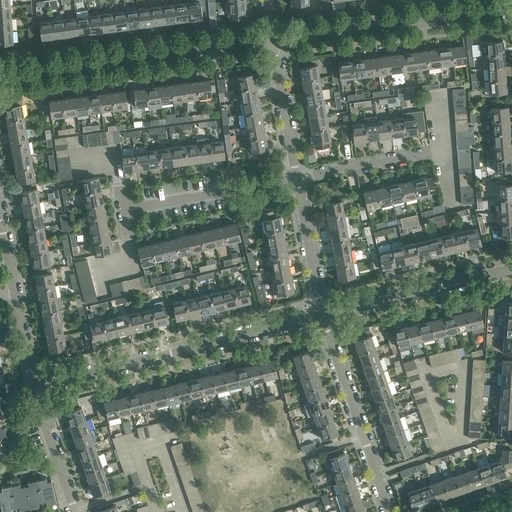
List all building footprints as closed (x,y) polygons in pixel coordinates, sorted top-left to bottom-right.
[(186,0),(187,3),(189,20),(202,18),(200,7),(204,6),(204,1),(199,1),(199,0),(186,0)] [(245,0),(228,1),(229,20),(245,19),(245,13),(246,13),(245,0)] [(187,3),(175,5),(177,22),(189,20),(187,3)] [(175,5),(162,6),(165,23),(177,22),(175,5)] [(0,6),(0,19),(11,18),(10,6),(0,6)] [(162,6),(150,8),(152,25),(165,23),(162,6)] [(150,8),(138,10),(140,27),(152,25),(150,8)] [(138,10),(125,11),(128,28),(140,27),(138,10)] [(125,11),(113,13),(115,30),(128,28),(125,11)] [(113,13),(101,15),(103,32),(115,30),(113,13)] [(101,15),(88,16),(91,33),(103,32),(101,15)] [(88,16),(76,18),(78,35),(91,33),(88,16)] [(0,19),(0,31),(12,31),(11,18),(0,19)] [(76,18),(64,19),(66,36),(78,35),(76,18)] [(64,19),(52,21),(54,38),(66,36),(64,19)] [(54,38),(52,21),(39,23),(41,40),(54,38)] [(12,31),(0,31),(0,44),(13,43),(12,31)] [(472,35),(465,36),(467,49),(472,48),(474,48),(472,35)] [(485,43),(486,56),(504,54),(503,41),(485,43)] [(464,46),(451,47),(453,64),(466,63),(464,46)] [(451,47),(439,49),(441,66),(453,64),(451,47)] [(439,49),(426,51),(428,68),(441,66),(439,49)] [(426,51),(414,52),(416,69),(428,68),(426,51)] [(414,52),(401,54),(403,71),(416,69),(414,52)] [(401,54),(388,56),(391,73),(398,72),(403,71),(401,54)] [(486,56),(487,68),(505,67),(504,54),(486,56)] [(388,56),(376,57),(378,74),(391,73),(388,56)] [(376,57),(363,59),(366,76),(378,74),(376,57)] [(363,59),(351,61),(353,78),(366,76),(363,59)] [(353,78),(351,61),(338,62),(341,79),(353,78)] [(300,68),(302,81),(319,78),(317,65),(300,68)] [(487,68),(488,81),(506,80),(505,67),(487,68)] [(237,77),(239,89),(256,86),(254,74),(253,74),(252,71),(244,72),(245,75),(237,77)] [(219,93),(224,92),(226,92),(224,78),(217,79),(219,93)] [(302,81),(304,93),(321,90),(319,78),(302,81)] [(209,80),(196,81),(199,98),(211,97),(209,80)] [(506,80),(488,81),(489,94),(507,92),(506,80)] [(196,81),(184,83),(186,100),(199,98),(196,81)] [(184,83),(171,85),(174,102),(186,100),(184,83)] [(171,85),(159,86),(161,103),(174,102),(171,85)] [(159,86),(146,88),(148,105),(161,103),(159,86)] [(239,89),(242,102),(259,99),(256,86),(239,89)] [(148,105),(146,88),(134,90),(135,97),(132,97),(133,106),(136,105),(136,107),(148,105)] [(304,93),(307,106),(324,103),(321,90),(304,93)] [(125,91),(112,92),(114,110),(126,108),(126,111),(130,111),(129,99),(126,100),(125,91)] [(112,92),(100,94),(102,111),(114,110),(112,92)] [(100,94),(87,96),(89,113),(102,111),(100,94)] [(87,96),(74,97),(77,115),(89,113),(87,96)] [(74,97),(62,99),(64,116),(77,115),(74,97)] [(4,108),(7,120),(23,117),(21,105),(22,105),(21,99),(12,101),(13,106),(4,108)] [(64,116),(62,99),(49,101),(52,118),(64,116)] [(242,102),(244,114),(261,111),(259,99),(242,102)] [(307,106),(309,118),(326,115),(324,103),(307,106)] [(490,108),(491,121),(509,120),(508,107),(490,108)] [(244,114),(246,127),(263,123),(261,111),(244,114)] [(309,118),(311,131),(328,128),(326,115),(309,118)] [(364,118),(364,123),(367,141),(379,139),(377,122),(376,116),(364,118)] [(7,120),(9,133),(26,129),(23,117),(7,120)] [(415,117),(402,118),(405,135),(417,134),(415,117)] [(402,118),(390,120),(392,137),(405,135),(402,118)] [(390,120),(377,122),(379,139),(392,137),(390,120)] [(491,121),(492,134),(510,132),(509,120),(491,121)] [(246,127),(248,139),(265,136),(263,123),(246,127)] [(349,123),(344,124),(340,124),(342,140),(351,139),(350,132),(349,123)] [(367,141),(364,123),(352,125),(354,142),(367,141)] [(328,128),(311,131),(313,143),(314,143),(316,149),(331,146),(330,140),(331,140),(328,128)] [(9,133),(11,145),(28,142),(26,129),(9,133)] [(492,134),(493,146),(511,145),(510,132),(492,134)] [(265,136),(248,139),(251,151),(253,151),(255,157),(268,154),(267,149),(268,148),(265,136)] [(222,141),(210,143),(212,160),(224,158),(222,141)] [(11,145),(13,157),(30,154),(28,142),(11,145)] [(210,143),(197,144),(199,162),(212,160),(210,143)] [(197,144),(185,146),(187,163),(199,162),(197,144)] [(493,146),(494,159),(511,157),(511,145),(493,146)] [(185,146),(172,148),(174,165),(187,163),(185,146)] [(137,170),(134,153),(134,148),(121,149),(124,172),(137,170)] [(172,148),(159,149),(162,167),(174,165),(172,148)] [(159,149),(147,151),(149,168),(162,167),(159,149)] [(147,151),(134,153),(137,170),(149,168),(147,151)] [(13,157),(16,170),(33,167),(30,154),(13,157)] [(511,161),(511,157),(494,159),(495,171),(511,170),(511,161)] [(33,167),(16,170),(18,182),(35,179),(33,167)] [(81,181),(84,193),(101,190),(98,177),(81,181)] [(417,197),(435,192),(432,178),(426,179),(425,177),(413,180),(417,197)] [(413,180),(400,183),(405,200),(417,197),(413,180)] [(400,183),(388,186),(392,203),(405,200),(400,183)] [(511,184),(497,186),(498,199),(511,197),(511,184)] [(388,186),(376,189),(380,206),(392,203),(388,186)] [(20,192),(22,204),(39,201),(37,189),(20,192)] [(380,206),(376,189),(363,192),(368,209),(380,206)] [(84,193),(86,206),(103,202),(101,190),(84,193)] [(511,197),(498,199),(499,212),(511,210),(511,197)] [(22,204),(24,217),(41,214),(39,201),(22,204)] [(325,204),(327,217),(344,214),(342,201),(325,204)] [(86,206),(88,218),(105,215),(103,202),(86,206)] [(511,210),(499,212),(500,224),(511,222),(511,210)] [(24,217),(27,229),(44,226),(41,214),(24,217)] [(327,217),(329,229),(346,226),(344,214),(327,217)] [(88,218),(90,230),(107,227),(105,215),(88,218)] [(263,220),(265,232),(282,229),(280,217),(263,220)] [(511,222),(500,224),(497,224),(498,242),(508,241),(508,236),(511,235),(511,222)] [(236,223),(224,226),(228,243),(240,240),(236,223)] [(27,229),(29,242),(46,239),(44,226),(27,229)] [(224,226),(212,229),(216,246),(228,243),(224,226)] [(329,229),(331,242),(348,239),(346,226),(329,229)] [(90,230),(93,243),(110,240),(107,227),(90,230)] [(476,228),(464,231),(468,248),(481,245),(476,228)] [(212,229),(199,232),(203,249),(216,246),(212,229)] [(265,232),(268,245),(285,241),(282,229),(265,232)] [(464,231),(452,234),(456,251),(468,248),(464,231)] [(199,232),(187,235),(191,252),(203,249),(199,232)] [(452,234),(440,237),(444,254),(456,251),(452,234)] [(187,235),(175,238),(179,255),(191,252),(187,235)] [(440,237),(427,240),(432,257),(444,254),(440,237)] [(175,238),(162,241),(167,258),(179,255),(175,238)] [(29,242),(31,254),(48,251),(46,239),(29,242)] [(331,242),(334,254),(351,251),(348,239),(331,242)] [(110,240),(93,243),(95,255),(112,252),(110,240)] [(427,240),(415,243),(419,260),(432,257),(427,240)] [(162,241),(150,245),(154,261),(167,258),(162,241)] [(268,245),(270,257),(287,254),(285,241),(268,245)] [(415,243),(403,246),(407,263),(419,260),(415,243)] [(154,261),(150,245),(138,248),(143,267),(155,264),(154,261)] [(403,246),(391,249),(395,266),(407,263),(403,246)] [(395,266),(391,249),(378,252),(382,269),(395,266)] [(48,251),(31,254),(33,267),(50,264),(48,251)] [(334,254),(336,267),(353,264),(351,251),(334,254)] [(270,257),(272,269),(289,266),(287,254),(270,257)] [(75,263),(76,268),(88,265),(87,260),(75,263)] [(353,264),(336,267),(338,279),(355,276),(353,264)] [(76,268),(78,274),(90,271),(88,265),(76,268)] [(272,269),(274,282),(291,279),(289,266),(272,269)] [(78,274),(79,280),(91,277),(90,271),(78,274)] [(35,276),(38,289),(55,286),(52,273),(35,276)] [(145,276),(139,277),(142,290),(147,288),(148,288),(145,276)] [(79,280),(81,286),(93,283),(91,277),(79,280)] [(139,277),(133,279),(136,291),(138,291),(142,290),(139,277)] [(133,279),(127,280),(130,292),(136,291),(133,279)] [(274,282),(271,282),(274,298),(282,296),(284,293),(285,293),(285,294),(287,293),(294,291),(291,279),(274,282)] [(127,280),(121,282),(124,294),(130,292),(127,280)] [(121,282),(115,283),(119,295),(124,294),(121,282)] [(81,286),(82,292),(94,289),(93,283),(81,286)] [(119,295),(115,283),(110,285),(113,297),(119,295)] [(260,285),(255,286),(259,301),(266,300),(262,284),(260,285)] [(246,285),(234,288),(238,305),(251,302),(246,285)] [(38,289),(40,301),(57,298),(55,286),(38,289)] [(234,288),(222,291),(226,308),(238,305),(234,288)] [(82,292),(84,298),(96,295),(94,289),(82,292)] [(222,291),(210,294),(214,311),(226,308),(222,291)] [(210,294),(197,297),(201,314),(214,311),(210,294)] [(96,295),(84,298),(85,304),(97,301),(96,295)] [(197,297),(185,300),(189,317),(201,314),(197,297)] [(40,301),(42,314),(59,310),(57,298),(40,301)] [(189,317),(185,300),(173,304),(177,320),(189,317)] [(164,306),(152,309),(156,326),(168,323),(164,306)] [(152,309),(139,312),(143,329),(156,326),(152,309)] [(479,309),(467,312),(471,328),(483,325),(479,309)] [(59,310),(42,314),(43,318),(40,319),(41,327),(44,326),(61,323),(59,310)] [(139,312),(127,315),(131,332),(143,329),(139,312)] [(467,312),(455,315),(459,331),(471,328),(467,312)] [(127,315),(115,318),(119,335),(131,332),(127,315)] [(455,315),(442,318),(447,334),(459,331),(455,315)] [(115,318),(102,321),(107,338),(119,335),(115,318)] [(442,318),(430,321),(434,337),(447,334),(442,318)] [(107,338),(102,321),(90,324),(94,341),(107,338)] [(430,321),(418,324),(422,340),(434,337),(430,321)] [(44,326),(47,339),(64,335),(61,323),(44,326)] [(418,324),(406,327),(410,343),(422,340),(418,324)] [(410,343),(406,327),(394,330),(398,346),(410,343)] [(511,327),(504,327),(503,340),(511,340),(511,327)] [(64,335),(47,339),(49,351),(66,348),(64,335)] [(355,341),(359,353),(375,347),(371,336),(355,341)] [(511,340),(503,340),(503,352),(511,352),(511,340)] [(6,341),(1,342),(3,354),(9,353),(6,341)] [(359,353),(363,365),(379,359),(375,347),(359,353)] [(458,348),(452,350),(455,361),(461,360),(458,348)] [(452,350),(446,351),(449,363),(455,361),(452,350)] [(293,356),(297,368),(313,363),(309,351),(293,356)] [(446,351),(440,353),(443,364),(449,363),(446,351)] [(440,353),(434,354),(437,366),(443,364),(440,353)] [(437,366),(434,354),(428,356),(431,367),(437,366)] [(363,365),(367,376),(383,371),(379,359),(363,365)] [(403,363),(405,370),(416,366),(414,359),(403,363)] [(273,360),(261,363),(265,379),(277,376),(273,360)] [(511,360),(502,360),(502,373),(511,373),(511,360)] [(261,363),(249,366),(253,382),(265,379),(261,363)] [(297,368),(301,380),(317,374),(313,363),(297,368)] [(249,366),(237,369),(241,385),(253,382),(249,366)] [(405,370),(407,377),(419,373),(416,366),(405,370)] [(237,369),(225,372),(229,388),(241,385),(237,369)] [(367,376),(371,388),(387,383),(383,371),(367,376)] [(225,372),(213,375),(217,391),(229,388),(225,372)] [(407,377),(409,383),(421,379),(419,373),(407,377)] [(511,373),(502,373),(501,385),(511,385),(511,373)] [(301,380),(305,392),(321,386),(317,374),(301,380)] [(213,375),(201,378),(205,394),(217,391),(213,375)] [(201,378),(189,381),(193,397),(205,394),(201,378)] [(409,383),(411,389),(423,385),(421,379),(409,383)] [(189,381),(176,384),(181,400),(193,397),(189,381)] [(371,388),(375,400),(391,394),(387,383),(371,388)] [(176,384),(164,387),(169,403),(181,400),(176,384)] [(411,389),(413,394),(425,390),(423,385),(411,389)] [(511,385),(501,385),(500,398),(511,398),(511,385)] [(305,392),(309,404),(326,398),(321,386),(305,392)] [(164,387),(152,390),(156,406),(169,403),(164,387)] [(152,390),(140,393),(144,409),(156,406),(152,390)] [(413,394),(415,400),(427,396),(425,390),(413,394)] [(140,393),(128,396),(132,412),(144,409),(140,393)] [(375,400),(379,412),(395,406),(391,394),(375,400)] [(128,396),(116,399),(120,415),(132,412),(128,396)] [(415,400),(417,406),(429,402),(427,396),(415,400)] [(309,404),(314,415),(330,410),(326,398),(309,404)] [(511,398),(500,398),(499,410),(511,410),(511,398)] [(120,415),(116,399),(104,402),(108,418),(120,415)] [(417,406),(419,411),(431,408),(429,402),(417,406)] [(379,412),(383,424),(399,418),(395,406),(379,412)] [(65,413),(69,425),(86,419),(81,407),(65,413)] [(419,411),(421,417),(433,413),(431,408),(419,411)] [(314,415),(318,427),(334,422),(330,410),(314,415)] [(511,410),(499,410),(499,423),(511,423),(511,410)] [(421,417),(423,423),(435,419),(433,413),(421,417)] [(383,424),(387,435),(403,430),(399,418),(383,424)] [(69,425),(74,437),(90,431),(86,419),(69,425)] [(172,419),(166,421),(169,433),(175,431),(172,419)] [(423,423),(425,429),(437,425),(435,419),(423,423)] [(166,421),(160,422),(163,434),(169,433),(166,421)] [(160,422),(154,424),(157,435),(163,434),(160,422)] [(334,422),(318,427),(322,439),(338,433),(334,422)] [(511,423),(499,423),(498,435),(502,435),(501,439),(507,439),(507,436),(511,435),(511,423)] [(154,424),(149,425),(151,437),(157,435),(154,424)] [(149,425),(143,427),(146,438),(151,437),(149,425)] [(425,429),(427,435),(439,431),(437,425),(425,429)] [(146,438),(143,427),(137,428),(140,440),(146,438)] [(387,435),(391,447),(407,442),(403,430),(387,435)] [(74,437),(78,448),(94,443),(90,431),(74,437)] [(427,435),(429,440),(441,436),(439,431),(427,435)] [(112,438),(114,444),(125,440),(123,434),(112,438)] [(429,440),(431,446),(443,442),(441,436),(429,440)] [(7,437),(0,438),(0,452),(6,451),(5,447),(9,446),(7,437)] [(407,442),(391,447),(395,459),(411,453),(407,442)] [(443,442),(431,446),(433,451),(445,447),(443,442)] [(78,448),(82,460),(98,455),(94,443),(78,448)] [(115,447),(117,452),(128,448),(126,443),(115,447)] [(170,446),(172,452),(184,448),(182,443),(170,446)] [(117,452),(119,458),(130,454),(128,448),(117,452)] [(172,452),(174,458),(186,454),(184,448),(172,452)] [(333,471),(349,465),(345,453),(339,455),(337,449),(326,453),(328,460),(329,459),(333,471)] [(501,460),(490,464),(495,480),(507,476),(504,469),(511,466),(511,450),(503,450),(502,457),(500,458),(501,460)] [(119,458),(121,464),(132,460),(130,454),(119,458)] [(174,458),(176,464),(188,460),(186,454),(174,458)] [(82,460),(86,472),(102,466),(98,455),(82,460)] [(121,464),(123,469),(134,465),(132,460),(121,464)] [(176,464),(178,469),(189,465),(188,460),(176,464)] [(490,464),(478,468),(483,484),(495,480),(490,464)] [(134,465),(123,469),(125,475),(136,471),(134,465)] [(178,469),(180,475),(191,471),(189,465),(178,469)] [(333,471),(337,482),(353,477),(349,465),(333,471)] [(86,472),(90,484),(106,478),(102,466),(86,472)] [(413,472),(412,467),(400,471),(402,477),(413,473),(413,472)] [(478,468),(466,472),(472,489),(483,484),(478,468)] [(180,475),(182,481),(193,477),(191,471),(180,475)] [(466,472),(454,476),(460,493),(472,489),(466,472)] [(454,476),(442,481),(448,497),(460,493),(454,476)] [(182,481),(184,486),(195,483),(193,477),(182,481)] [(337,482),(341,494),(357,489),(353,477),(337,482)] [(46,478),(37,480),(42,502),(46,501),(47,504),(56,502),(52,480),(47,481),(46,478)] [(106,478),(90,484),(94,496),(110,490),(106,478)] [(29,485),(25,486),(29,508),(39,506),(38,502),(42,502),(37,480),(28,482),(29,485)] [(442,481),(431,485),(436,501),(448,497),(442,481)] [(20,483),(11,485),(15,507),(19,506),(20,510),(29,508),(25,486),(21,487),(20,483)] [(184,486),(186,492),(197,488),(195,483),(184,486)] [(0,497),(1,505),(2,511),(10,511),(12,511),(12,508),(15,507),(11,485),(1,487),(2,491),(0,491),(0,497)] [(431,485),(419,489),(424,505),(436,501),(431,485)] [(186,492),(188,498),(199,494),(197,488),(186,492)] [(341,494),(345,506),(361,500),(357,489),(341,494)] [(424,505),(419,489),(407,493),(413,509),(424,505)] [(188,498),(190,503),(201,500),(199,494),(188,498)] [(190,503),(192,509),(203,505),(201,500),(190,503)] [(345,506),(346,511),(365,511),(361,500),(345,506)]
